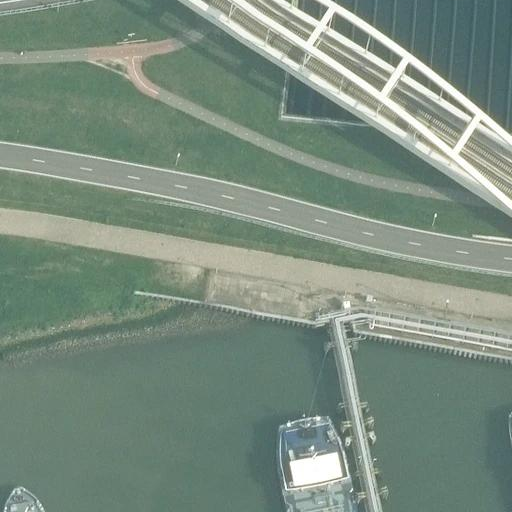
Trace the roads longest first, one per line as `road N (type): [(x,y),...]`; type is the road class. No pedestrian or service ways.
road 1 (secondary): [(511,259),(0,156)]
road 2 (unclassified): [(511,310),(0,223)]
road 3 (motorway): [(0,37),(511,92)]
road 4 (motorway): [(511,28),(216,0)]
